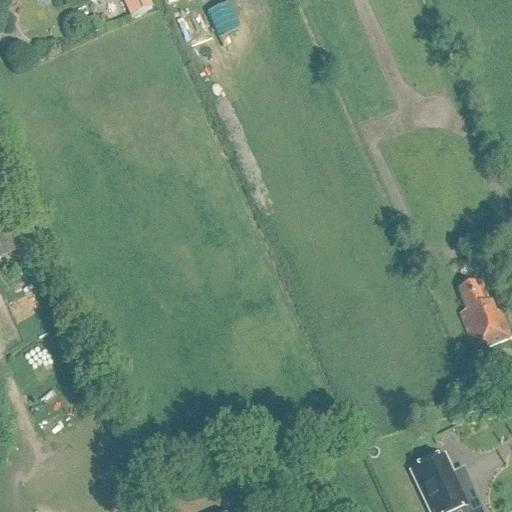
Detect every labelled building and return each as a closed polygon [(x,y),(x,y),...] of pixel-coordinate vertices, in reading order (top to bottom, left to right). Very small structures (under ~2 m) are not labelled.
[(151,12),(145,0),(121,0),(118,1),(129,23),(151,12)] [(0,261),(16,254),(0,220),(0,261)] [(488,306),(480,285),(457,295),(465,316),(458,318),(473,356),(510,342),(499,315),(494,317),(490,306),(488,306)] [(41,390),(72,376),(56,339),(25,353),(41,390)] [(480,511),(462,473),(452,478),(443,460),(408,477),(424,511),(480,511)] [(313,501),(300,471),(278,480),(291,510),(313,501)]
